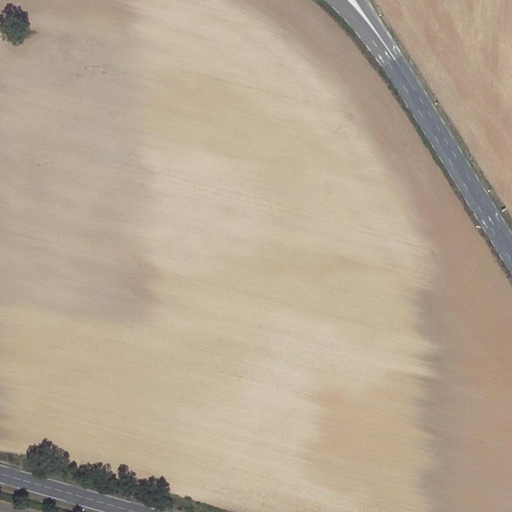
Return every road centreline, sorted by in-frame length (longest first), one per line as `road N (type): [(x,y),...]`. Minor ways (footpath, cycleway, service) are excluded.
road 1 (secondary): [(511,254),(381,40)]
road 2 (secondary): [(0,475),(130,511)]
